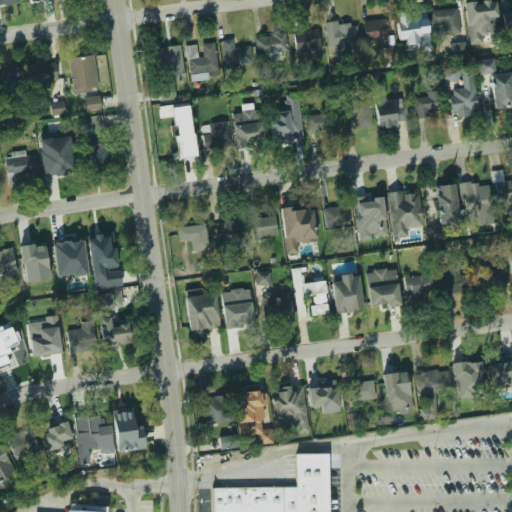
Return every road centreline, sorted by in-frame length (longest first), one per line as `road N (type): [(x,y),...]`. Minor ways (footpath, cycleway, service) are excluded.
road 1 (residential): [(511,321),(65,386),(0,405)]
road 2 (residential): [(511,140),(0,217)]
road 3 (tertiary): [(179,511),(116,0)]
road 4 (residential): [(253,0),(0,39)]
